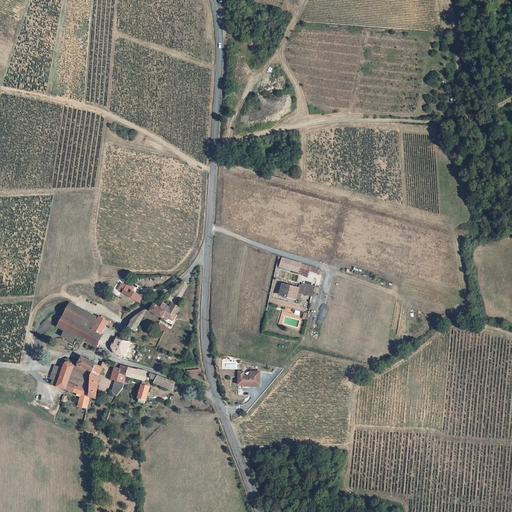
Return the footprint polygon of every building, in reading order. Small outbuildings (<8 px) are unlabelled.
[(295,265),(318,272),(318,268),(281,257),(279,265),(293,270),(295,265)] [(296,295),(297,292),(312,295),(313,290),(297,286),(297,287),(282,284),(279,295),(293,298),(293,299),(294,300),(295,300),(295,301),(296,301),(297,300),(298,300),(298,299),(298,298),(298,297),(297,296),(296,295)] [(133,295),(130,301),(138,305),(141,298),(133,295)] [(152,304),(148,310),(158,319),(160,317),(168,323),(173,317),(166,311),(167,310),(161,305),(158,308),(152,304)] [(170,306),(167,310),(166,311),(173,317),(177,311),(170,306)] [(144,314),(139,311),(130,323),(127,327),(135,331),(137,328),(144,314)] [(102,332),(109,335),(115,328),(97,321),(94,326),(88,325),(85,332),(100,337),(102,332)] [(70,338),(77,340),(81,330),(74,328),(70,338)] [(75,343),(78,344),(93,349),(100,337),(85,332),(81,330),(77,340),(75,343)] [(122,339),(115,336),(112,347),(119,349),(122,339)] [(124,363),(126,348),(127,341),(122,339),(119,349),(112,347),(110,354),(110,357),(111,359),(113,361),(114,362),(116,363),(118,363),(118,362),(124,363)] [(85,375),(90,376),(95,368),(88,365),(81,361),(75,371),(85,375)] [(67,376),(72,370),(66,366),(62,368),(60,373),(67,376)] [(95,368),(90,376),(86,392),(84,399),(92,401),(97,379),(102,371),(100,370),(95,368)] [(60,373),(51,369),(51,370),(46,383),(48,384),(51,377),(58,378),(60,373)] [(143,384),(145,377),(119,369),(118,372),(117,377),(125,379),(141,383),(136,403),(144,404),(149,386),(143,384)] [(117,377),(118,372),(113,370),(110,383),(114,385),(123,387),(125,379),(117,377)] [(235,385),(240,385),(240,386),(251,386),(251,387),(257,387),(257,373),(247,372),(247,377),(241,377),(241,372),(235,372),(235,385)] [(64,384),(66,381),(66,380),(67,376),(60,373),(58,378),(51,377),(48,384),(46,389),(52,391),(56,382),(64,384)] [(79,391),(86,392),(90,376),(85,375),(79,391)] [(171,392),(172,386),(148,378),(147,380),(154,382),(153,386),(171,392)] [(52,391),(60,394),(61,394),(64,387),(64,384),(56,382),(52,391)] [(118,398),(122,392),(123,387),(114,385),(112,394),(113,397),(118,398)] [(73,410),(82,411),(84,399),(86,392),(79,391),(71,388),(64,387),(61,394),(76,398),(73,410)]
